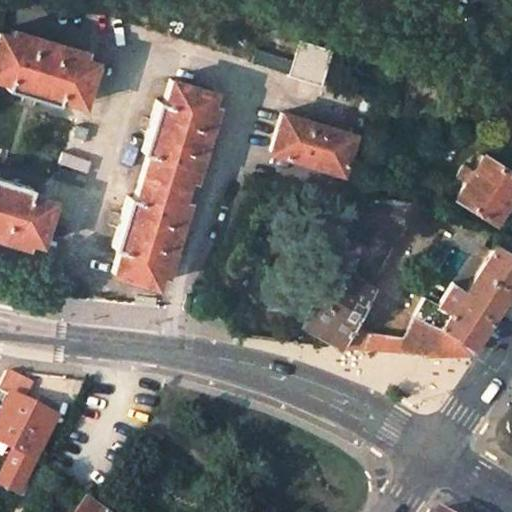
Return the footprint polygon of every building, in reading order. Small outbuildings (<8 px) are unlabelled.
[(9,34),(0,30),(0,77),(8,80),(7,84),(55,100),(56,96),(79,104),(92,62),(80,57),(82,49),(56,41),(55,45),(34,38),(35,35),(11,27),(9,34)] [(332,53),(301,42),(290,74),(320,84),(332,53)] [(211,93),(170,80),(163,103),(157,101),(140,151),(148,154),(134,199),(127,197),(111,248),(119,250),(112,273),(154,285),(158,271),(162,272),(170,247),(167,246),(174,224),(177,225),(184,200),(180,199),(188,174),(192,175),(199,150),(197,150),(203,131),(206,131),(214,105),(209,104),(211,93)] [(503,104),(495,110),(511,129),(511,112),(504,103),(503,104)] [(351,134),(279,111),(266,150),(338,173),(351,134)] [(511,191),(511,176),(479,154),(452,194),(491,221),(511,191)] [(0,235),(25,243),(26,238),(37,242),(51,198),(26,190),(27,186),(0,177),(0,235)] [(332,190),(328,217),(382,227),(376,235),(394,246),(417,206),(332,190)] [(511,241),(497,236),(461,289),(450,281),(435,304),(425,298),(399,334),(359,329),(348,325),(337,345),(335,348),(467,355),(511,286),(511,241)] [(371,286),(332,264),(297,324),(337,345),(348,325),(371,286)] [(201,315),(210,295),(195,288),(191,297),(188,296),(183,307),(201,315)] [(0,488),(21,498),(58,421),(25,405),(34,386),(15,377),(5,372),(0,381),(0,382),(0,394),(9,399),(0,418),(0,445),(15,452),(0,483),(0,488)] [(90,501),(82,511),(108,511),(107,511),(106,511),(90,501)]
